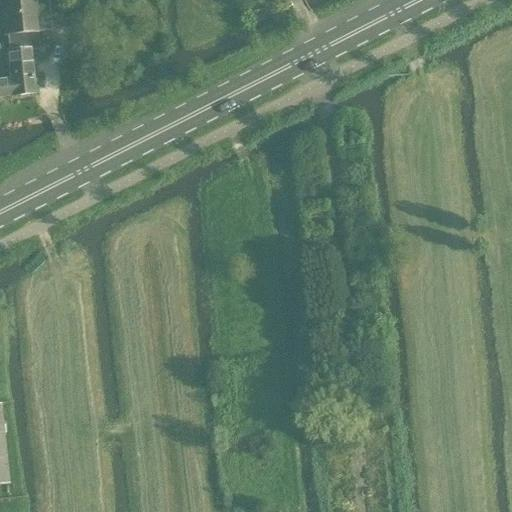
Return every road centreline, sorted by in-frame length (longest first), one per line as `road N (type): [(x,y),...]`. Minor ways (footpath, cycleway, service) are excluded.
road 1 (unclassified): [(0,246),(486,0)]
road 2 (primary): [(0,217),(421,0)]
